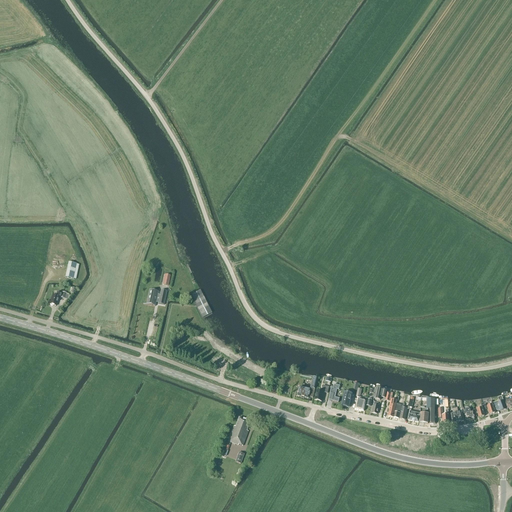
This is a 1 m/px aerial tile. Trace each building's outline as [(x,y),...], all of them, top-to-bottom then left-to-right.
[(76,280),(79,265),(68,262),(65,278),(76,280)] [(158,294),(151,293),(148,306),(155,307),(156,303),(158,304),(158,305),(164,306),(167,292),(161,291),(160,296),(157,295),(158,294)] [(60,298),(61,294),(57,293),(55,297),(52,296),(49,305),(56,306),(59,297),(60,298)] [(318,376),(314,375),(310,390),(300,387),(298,396),(302,397),(301,399),(304,399),(304,398),(308,399),(309,397),(313,398),(318,376)] [(340,386),(334,384),(333,388),(332,388),(328,401),(338,403),(339,399),(335,398),(337,389),(339,390),(340,386)] [(322,402),(324,393),(327,394),(329,387),(323,386),(322,391),(321,392),(317,391),(315,401),(322,402)] [(361,401),(362,398),(360,398),(361,390),(358,389),(356,397),(359,398),(358,401),(357,400),(355,410),(364,412),(366,402),(361,401)] [(386,391),(376,389),(374,398),(376,399),(375,400),(380,400),(380,398),(384,398),(386,391)] [(352,395),(345,393),(342,407),(345,408),(345,406),(349,407),(350,401),(353,402),(354,396),(352,395)] [(506,410),(504,403),(502,398),(499,399),(500,403),(497,404),(496,403),(494,404),(496,410),(499,409),(500,412),(506,410)] [(396,405),(396,404),(397,401),(391,400),(388,417),(393,418),(396,405)] [(492,405),(491,402),(488,403),(489,406),(487,407),(489,415),(495,413),(492,405)] [(399,419),(402,405),(396,404),(396,405),(393,418),(399,419)] [(482,408),(481,405),(478,406),(479,409),(476,409),(479,418),(484,417),(482,408)] [(442,416),(442,408),(438,408),(439,418),(442,418),(443,424),(449,423),(448,411),(446,411),(446,416),(442,416)] [(456,414),(457,422),(463,421),(462,412),(458,413),(457,409),(455,409),(456,414)] [(471,413),(470,410),(463,411),(464,414),(465,414),(466,421),(471,420),(472,420),(472,421),(474,420),(474,419),(473,412),(471,413)] [(419,423),(420,417),(420,414),(410,412),(408,421),(412,422),(414,423),(414,422),(419,423)] [(243,420),(239,419),(238,419),(235,427),(234,427),(225,450),(228,451),(231,443),(238,446),(238,445),(242,447),(248,432),(246,431),(249,423),(249,422),(245,421),(243,420)] [(240,464),(244,455),(239,453),(235,462),(240,464)]
